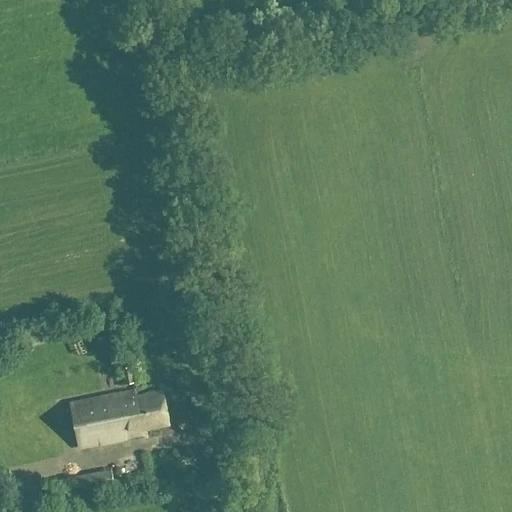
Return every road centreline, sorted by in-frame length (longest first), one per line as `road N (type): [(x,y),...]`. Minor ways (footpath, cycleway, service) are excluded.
road 1 (track): [(241,432),(169,61)]
road 2 (track): [(461,0),(169,61),(156,0)]
